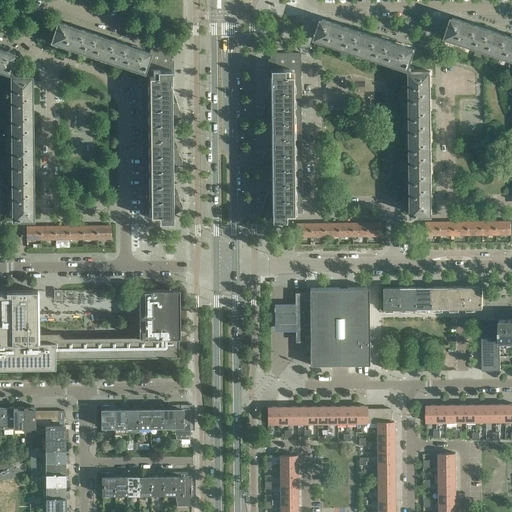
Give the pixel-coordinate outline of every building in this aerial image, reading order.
[(466,30),(464,29),(466,22),(453,17),(447,36),(448,36),(452,37),(452,38),(465,42),(467,33),(465,33),(466,30)] [(336,31),(334,30),(336,23),(323,19),(317,37),(318,37),(322,38),(322,39),(335,43),(337,35),(335,34),(336,31)] [(72,34),(69,33),(72,26),(58,21),(52,40),(53,40),(57,41),(57,42),(70,46),(73,37),(71,37),(72,34)] [(477,46),(483,28),(471,23),(468,31),(466,30),(465,33),(467,33),(465,42),(465,41),(469,43),(477,46)] [(347,47),(353,29),(341,25),(338,32),(336,31),(335,34),(337,35),(335,43),(339,44),(339,45),(347,47)] [(83,50),(89,32),(76,28),(74,35),(72,34),(71,37),(73,37),(70,46),(71,46),(71,45),(75,47),(83,50)] [(496,40),(494,39),(496,32),(483,28),(477,46),(478,46),(482,47),(495,52),(498,43),(495,43),(496,40)] [(366,41),(364,40),(366,33),(353,29),(347,47),(348,47),(352,48),(352,49),(365,53),(368,45),(365,44),(366,41)] [(102,44),(100,43),(102,36),(89,32),(83,50),(87,51),(87,52),(101,56),(104,48),(102,47),(102,44)] [(508,56),(511,42),(511,37),(501,33),(499,41),(496,40),(495,43),(498,43),(495,52),(496,51),(500,53),(499,53),(508,56)] [(378,57),(384,39),(371,35),(369,42),(366,41),(365,44),(368,45),(365,53),(369,54),(369,55),(378,57)] [(113,60),(119,42),(107,38),(105,45),(102,44),(102,47),(104,48),(101,56),(105,57),(113,60)] [(396,51),(394,50),(396,43),(384,39),(378,57),(382,58),(382,59),(395,63),(398,55),(395,54),(396,51)] [(133,54),(130,53),(133,46),(119,42),(113,60),(114,60),(118,61),(117,62),(131,66),(134,58),(132,57),(133,54)] [(408,67),(414,49),(401,45),(399,52),(396,51),(395,54),(398,55),(395,63),(396,63),(400,64),(399,65),(408,67)] [(172,76),(171,54),(151,47),(150,52),(144,70),(143,70),(141,76),(141,77),(169,77),(172,76)] [(144,70),(150,52),(138,48),(135,55),(133,54),(132,57),(134,58),(131,66),(135,67),(135,68),(143,70),(144,70)] [(0,68),(9,72),(15,53),(2,49),(0,55),(0,68)] [(301,75),(301,58),(301,52),(270,53),(271,75),(273,75),(301,75)] [(431,81),(431,78),(431,71),(411,72),(411,86),(420,86),(420,84),(423,84),(423,81),(431,81)] [(301,90),(301,75),(273,75),(273,79),(269,90),(269,91),(293,90),(301,90)] [(31,85),(31,81),(31,76),(12,76),(12,91),(21,91),(21,88),(24,88),(24,86),(31,85)] [(173,91),(169,80),(169,77),(141,77),(141,92),(149,92),(173,92),(173,91)] [(431,100),(431,86),(423,86),(423,84),(420,84),(420,86),(411,86),(411,87),(412,87),(412,91),(411,91),(411,105),(420,105),(420,102),(423,102),(423,100),(431,100)] [(32,104),(31,90),(24,91),(24,88),(21,88),(21,91),(12,91),(13,91),(13,95),(12,95),(12,109),(13,109),(21,109),(21,107),(24,107),(24,104),(32,104)] [(293,106),(293,90),(269,91),(273,102),(273,106),(293,106)] [(301,106),(301,90),(293,90),(293,106),(301,106)] [(150,107),(149,92),(141,92),(142,107),(150,107)] [(169,104),(173,92),(149,92),(150,107),(169,107),(169,104)] [(431,118),(431,109),(431,105),(423,105),(423,102),(420,102),(420,105),(411,105),(412,105),(412,109),(412,118),(431,118)] [(293,121),(293,106),(273,106),(273,109),(270,120),(274,121),(293,121)] [(301,121),(301,106),(293,106),(293,121),(301,121)] [(32,122),(32,113),(32,109),(24,109),(24,107),(21,107),(21,109),(13,109),(13,114),(12,114),(12,122),(32,122)] [(150,123),(150,107),(142,107),(142,123),(150,123)] [(173,121),(169,110),(169,107),(150,107),(150,123),(170,122),(173,121)] [(431,131),(431,118),(412,118),(412,123),(412,137),(421,136),(421,134),(424,134),(424,131),(431,131)] [(293,136),(293,121),(274,121),(274,125),(270,136),(270,137),(293,136)] [(302,136),(301,121),(293,121),(293,136),(302,136)] [(32,136),(32,122),(12,122),(12,123),(13,123),(13,127),(12,127),(12,141),(13,141),(21,141),(21,139),(24,139),(24,136),(32,136)] [(174,137),(170,126),(170,122),(150,123),(150,138),(174,138),(174,137)] [(150,138),(150,123),(142,123),(142,138),(150,138)] [(431,150),(431,141),(431,136),(424,136),(424,134),(421,134),(421,136),(412,137),(412,141),(412,150),(431,150)] [(293,152),(293,136),(270,137),(274,149),(274,152),(293,152)] [(302,152),(302,136),(293,136),(293,152),(302,152)] [(150,153),(150,138),(142,138),(142,153),(150,153)] [(170,150),(174,138),(150,138),(150,153),(170,153),(170,150)] [(32,154),(32,145),(32,141),(24,141),(24,139),(21,139),(21,141),(13,141),(13,145),(13,154),(32,154)] [(431,163),(431,150),(412,150),(413,150),(413,154),(412,154),(412,168),(421,168),(421,166),(424,166),(424,163),(431,163)] [(293,167),(293,152),(274,152),(274,155),(271,166),(274,167),(293,167)] [(302,167),(302,152),(293,152),(293,167),(302,167)] [(150,169),(150,153),(142,153),(142,169),(150,169)] [(174,167),(170,156),(170,153),(150,153),(150,169),(170,168),(174,167)] [(32,168),(32,154),(13,154),(13,155),(13,159),(13,173),(22,173),(22,170),(25,170),(25,168),(32,168)] [(432,181),(432,173),(432,168),(424,168),(424,166),(421,166),(421,168),(412,168),(412,169),(413,169),(413,173),(412,173),(412,182),(432,181)] [(294,182),(293,167),(274,167),(274,171),(271,182),(294,182)] [(302,182),(302,167),(293,167),(294,182),(302,182)] [(174,183),(170,172),(170,168),(150,169),(150,184),(174,183)] [(150,184),(150,169),(142,169),(142,184),(150,184)] [(32,186),(32,177),(32,173),(25,173),(25,170),(22,170),(22,173),(13,173),(13,177),(13,186),(32,186)] [(432,195),(432,181),(412,182),(413,182),(413,186),(412,186),(412,200),(422,200),(422,198),(424,198),(424,195),(432,195)] [(294,197),(294,182),(271,182),(270,183),(274,194),(274,198),(294,197)] [(302,197),(302,182),(294,182),(294,197),(302,197)] [(170,195),(174,184),(174,183),(150,184),(151,199),(170,199),(170,195)] [(151,199),(150,184),(142,184),(143,199),(151,199)] [(32,199),(32,186),(13,186),(14,186),(14,190),(13,190),(13,205),(14,205),(22,205),(22,202),(25,202),(25,200),(32,199)] [(294,213),(294,197),(274,198),(275,201),(271,212),(272,212),(272,220),(286,220),(286,213),(294,213)] [(302,213),(302,197),(294,197),(294,213),(302,213)] [(432,214),(432,205),(432,200),(424,200),(424,198),(422,198),(422,200),(412,200),(412,201),(413,201),(413,205),(412,205),(413,214),(432,214)] [(151,215),(151,199),(143,199),(143,215),(151,215)] [(174,213),(170,202),(170,199),(151,199),(151,215),(159,215),(159,221),(173,221),(173,213),(174,213)] [(33,218),(33,209),(32,204),(25,205),(25,202),(22,202),(22,205),(14,205),(14,209),(13,209),(13,218),(33,218)] [(482,234),(482,221),(468,222),(468,234),(482,234)] [(497,234),(496,221),(482,221),(482,234),(497,234)] [(511,234),(511,221),(496,221),(497,234),(511,234)] [(440,235),(440,222),(426,222),(426,235),(440,235)] [(454,234),(454,222),(440,222),(440,235),(454,234)] [(468,234),(468,222),(454,222),(454,234),(468,234)] [(310,236),(310,223),(296,224),(296,236),(310,236)] [(325,236),(324,223),(310,223),(310,236),(325,236)] [(339,236),(338,223),(324,223),(325,236),(339,236)] [(353,236),(353,223),(338,223),(339,236),(353,236)] [(367,235),(367,223),(353,223),(353,236),(367,235)] [(381,235),(381,223),(367,223),(367,235),(381,235)] [(111,238),(111,225),(97,226),(97,238),(111,238)] [(41,239),(41,226),(27,226),(27,239),(41,239)] [(55,239),(55,226),(41,226),(41,239),(55,239)] [(69,239),(69,226),(55,226),(55,239),(69,239)] [(83,238),(83,226),(69,226),(69,239),(83,238)] [(97,238),(97,226),(83,226),(83,238),(97,238)] [(483,308),(482,286),(434,287),(434,309),(483,308)] [(369,364),(369,302),(369,287),(309,288),(309,293),(296,293),(296,305),(296,332),(296,341),(310,341),(310,365),(369,364)] [(401,309),(401,287),(385,287),(385,309),(401,309)] [(418,309),(417,287),(401,287),(401,309),(418,309)] [(434,309),(434,287),(417,287),(418,309),(434,309)] [(38,332),(38,328),(38,290),(6,291),(6,293),(0,293),(0,368),(55,368),(55,358),(179,357),(178,337),(180,337),(179,311),(179,289),(138,289),(139,336),(63,337),(58,333),(38,333),(38,332)] [(296,332),(296,305),(276,305),(276,332),(296,332)] [(500,370),(500,341),(500,319),(482,320),(482,370),(500,370)] [(511,341),(511,319),(500,319),(500,341),(511,341)] [(192,426),(192,404),(176,405),(176,409),(174,409),(175,426),(174,426),(176,439),(190,438),(190,426),(192,426)] [(476,421),(476,404),(466,405),(467,421),(467,422),(471,422),(471,421),(476,421)] [(486,421),(486,404),(476,404),(476,421),(477,421),(477,422),(480,422),(480,421),(486,421)] [(496,421),(496,404),(486,404),(486,421),(487,421),(487,422),(490,422),(490,421),(496,421)] [(506,421),(506,404),(496,404),(496,421),(497,421),(497,422),(500,422),(500,421),(506,421)] [(115,427),(114,409),(110,409),(110,405),(102,405),(102,427),(115,427)] [(127,427),(126,409),(128,409),(128,405),(124,405),(124,409),(114,409),(115,427),(127,427)] [(139,427),(138,409),(140,409),(140,405),(136,405),(136,409),(128,409),(126,409),(127,427),(139,427)] [(151,427),(150,409),(152,409),(152,405),(148,405),(148,409),(140,409),(138,409),(139,427),(151,427)] [(163,427),(162,409),(164,409),(164,405),(160,405),(160,409),(152,409),(150,409),(151,427),(163,427)] [(175,426),(174,409),(176,409),(176,405),(172,405),(172,409),(164,409),(162,409),(163,427),(174,426),(175,426)] [(437,421),(437,405),(427,405),(427,421),(428,421),(428,422),(431,422),(431,421),(437,421)] [(447,421),(447,405),(437,405),(437,421),(438,421),(438,422),(441,422),(441,421),(447,421)] [(457,421),(457,405),(447,405),(447,421),(448,421),(448,422),(451,422),(451,421),(457,421)] [(467,421),(466,405),(457,405),(457,421),(457,422),(461,422),(461,421),(467,421)] [(13,427),(13,409),(14,409),(14,406),(10,406),(10,409),(3,409),(3,427),(13,427)] [(24,427),(24,409),(24,406),(20,406),(20,409),(14,409),(13,409),(13,427),(24,427)] [(35,426),(35,413),(34,406),(30,406),(30,408),(24,409),(24,427),(35,426)] [(288,423),(288,406),(278,407),(278,423),(279,423),(279,424),(282,424),(282,423),(288,423)] [(298,423),(298,406),(288,406),(288,423),(289,423),(289,424),(292,424),(292,423),(298,423)] [(308,423),(307,406),(298,406),(298,423),(299,423),(299,424),(302,424),(302,423),(308,423)] [(317,423),(317,406),(307,406),(308,423),(308,424),(312,424),(312,423),(317,423)] [(327,423),(327,406),(317,406),(317,423),(318,423),(318,424),(322,424),(321,423),(327,423)] [(337,422),(337,406),(327,406),(327,423),(328,423),(331,423),(337,422)] [(347,422),(347,406),(337,406),(337,422),(338,422),(338,423),(341,423),(341,422),(347,422)] [(357,422),(356,406),(347,406),(347,422),(348,422),(348,423),(351,423),(351,422),(357,422)] [(367,422),(367,409),(367,406),(356,406),(357,422),(357,423),(361,423),(361,422),(367,422)] [(278,423),(278,407),(268,407),(268,423),(269,423),(269,424),(273,424),(273,423),(278,423)] [(385,421),(379,421),(377,421),(377,422),(377,428),(376,428),(376,431),(377,431),(377,432),(394,432),(394,421),(391,421),(385,421)] [(64,435),(64,425),(58,425),(52,425),(46,425),(46,426),(46,437),(64,437),(64,439),(68,439),(68,434),(64,435)] [(394,441),(394,432),(377,432),(377,437),(376,437),(377,441),(377,442),(394,441)] [(65,447),(64,439),(64,437),(46,437),(47,449),(65,449),(65,451),(69,451),(69,446),(65,447)] [(394,451),(394,441),(377,442),(378,447),(377,447),(377,451),(378,451),(394,451)] [(65,459),(65,451),(65,449),(47,449),(47,461),(65,461),(65,463),(69,463),(69,459),(65,459)] [(394,461),(394,451),(378,451),(378,457),(377,457),(377,460),(378,460),(378,461),(394,461)] [(456,463),(456,453),(439,453),(439,454),(438,454),(438,458),(439,458),(439,464),(456,463)] [(297,465),(297,455),(280,455),(280,456),(279,456),(279,459),(280,459),(280,465),(297,465)] [(65,471),(65,463),(65,461),(47,461),(47,473),(65,473),(65,475),(69,475),(69,470),(65,471)] [(394,471),(394,461),(378,461),(378,467),(377,467),(377,470),(378,470),(378,471),(394,471)] [(456,473),(456,463),(439,464),(438,464),(438,468),(439,468),(439,473),(456,473)] [(297,475),(297,465),(280,465),(280,466),(279,466),(280,469),(281,475),(297,475)] [(193,493),(193,471),(177,472),(177,476),(175,476),(175,493),(177,506),(191,505),(191,493),(193,493)] [(394,481),(394,471),(378,471),(378,477),(377,477),(377,480),(378,480),(378,481),(394,481)] [(115,494),(115,476),(111,476),(111,472),(103,472),(103,494),(115,494)] [(127,494),(127,476),(129,476),(129,472),(125,472),(125,476),(115,476),(115,494),(127,494)] [(139,494),(139,476),(141,476),(141,472),(137,472),(137,476),(129,476),(127,476),(127,494),(139,494)] [(151,494),(151,476),(153,476),(153,472),(149,472),(149,476),(141,476),(139,476),(139,494),(151,494)] [(163,494),(163,476),(165,476),(165,472),(161,472),(161,476),(153,476),(151,476),(151,494),(163,494)] [(175,493),(175,476),(177,476),(177,472),(173,472),(173,476),(165,476),(163,476),(163,494),(175,493)] [(65,483),(65,475),(65,473),(47,473),(47,485),(65,485),(65,487),(69,487),(69,482),(65,483)] [(456,483),(456,473),(439,473),(439,474),(438,474),(438,477),(439,477),(439,483),(456,483)] [(297,485),(297,475),(281,475),(281,476),(280,476),(280,479),(281,479),(281,485),(297,485)] [(395,490),(394,481),(378,481),(378,486),(377,486),(377,490),(378,490),(378,491),(395,490)] [(456,493),(456,488),(456,483),(439,483),(439,484),(439,487),(440,493),(456,493)] [(65,495),(65,487),(65,485),(47,485),(47,497),(65,497),(65,499),(69,499),(69,494),(65,495)] [(297,494),(297,485),(281,485),(280,485),(280,489),(281,489),(281,495),(297,494)] [(395,500),(395,490),(378,491),(378,496),(377,496),(377,500),(378,500),(395,500)] [(456,503),(456,493),(440,493),(440,494),(439,494),(439,497),(440,497),(440,503),(456,503)] [(297,504),(297,494),(281,495),(280,495),(280,499),(281,499),(281,504),(297,504)] [(65,507),(65,499),(65,497),(47,497),(47,509),(65,509),(65,511),(69,511),(69,506),(65,507)] [(395,510),(395,500),(378,500),(378,506),(377,506),(377,509),(378,509),(378,510),(395,510)] [(456,511),(456,503),(440,503),(439,503),(439,507),(440,507),(439,511),(456,511)]
